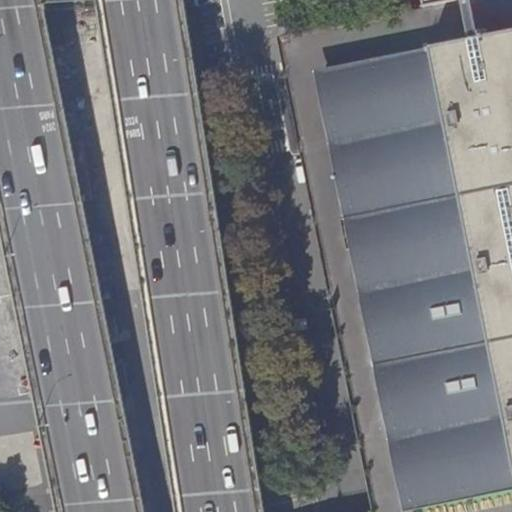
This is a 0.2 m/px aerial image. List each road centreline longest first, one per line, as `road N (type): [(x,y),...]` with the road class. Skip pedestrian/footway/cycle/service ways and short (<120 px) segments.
road 1 (trunk): [(218,511),(135,0)]
road 2 (trunk): [(0,15),(98,511)]
